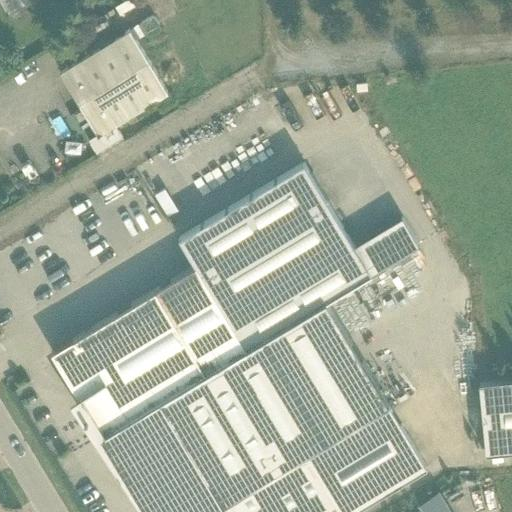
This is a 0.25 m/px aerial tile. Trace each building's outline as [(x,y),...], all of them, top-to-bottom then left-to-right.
[(25,4),(26,6),(36,0),(0,0),(8,14),(25,4)] [(152,15),(60,72),(97,134),(88,140),(96,154),(122,138),(114,125),(118,122),(123,129),(143,117),(139,110),(153,102),(160,114),(175,104),(135,39),(158,25),(152,15)] [(33,50),(0,67),(0,86),(41,66),(33,50)] [(52,351),(102,434),(148,511),(320,511),(334,504),(338,511),(352,511),(427,466),(387,402),(326,300),(418,244),(402,217),(354,245),(303,162),(179,237),(195,265),(52,351)] [(118,169),(126,186),(134,183),(126,165),(118,169)] [(156,180),(146,186),(158,208),(169,203),(156,180)] [(511,379),(479,383),(486,454),(511,451),(511,379)] [(451,511),(438,490),(417,502),(422,511),(451,511)]
